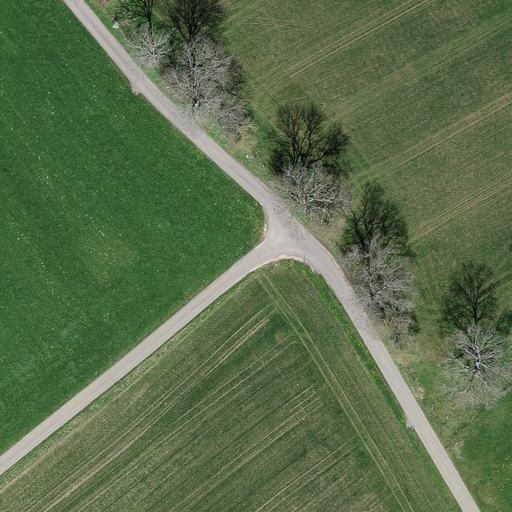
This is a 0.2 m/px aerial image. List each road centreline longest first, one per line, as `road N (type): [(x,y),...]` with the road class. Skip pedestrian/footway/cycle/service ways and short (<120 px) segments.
road 1 (unclassified): [(292,247),(0,481)]
road 2 (unclassified): [(292,247),(423,417),(477,511)]
road 3 (unclassified): [(88,0),(292,247)]
